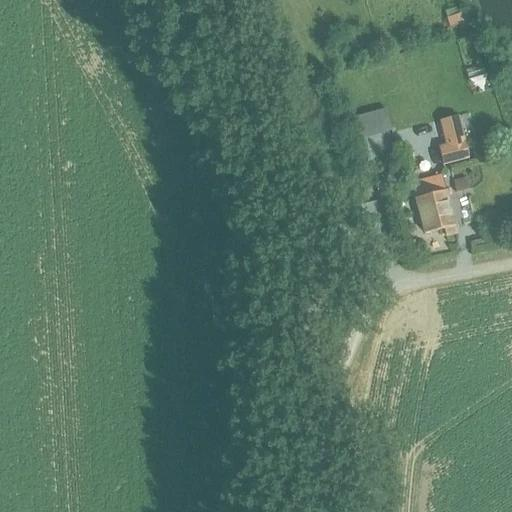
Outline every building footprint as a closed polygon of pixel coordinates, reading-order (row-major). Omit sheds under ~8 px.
[(453,34),(471,27),(466,14),(448,21),(453,34)] [(443,166),(469,159),(458,117),(440,121),(446,145),(439,148),(443,166)] [(454,180),(459,196),(473,192),(468,176),(454,180)] [(436,180),(413,186),(425,234),(444,230),(445,236),(457,233),(447,196),(451,195),(451,193),(450,191),(440,193),(436,180)] [(480,225),(484,237),(502,231),(498,220),(480,225)]
